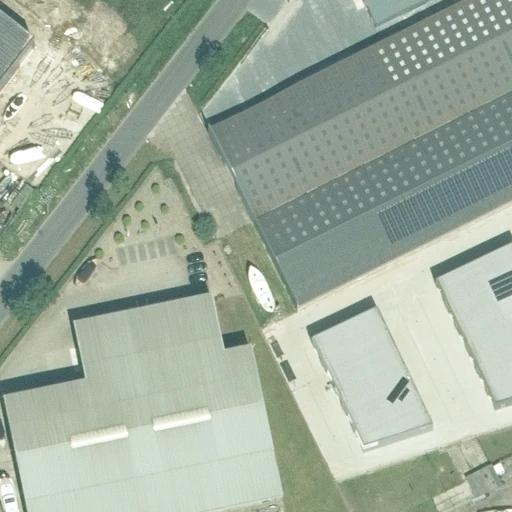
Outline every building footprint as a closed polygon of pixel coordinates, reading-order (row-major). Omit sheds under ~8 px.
[(511,0),(480,0),(207,136),(296,315),(511,208),(511,0)] [(359,0),(374,31),(435,0),(359,0)] [(0,24),(0,94),(34,51),(0,24)] [(511,251),(434,288),(494,413),(511,407),(511,251)] [(3,407),(24,511),(92,511),(275,475),(251,356),(223,362),(211,303),(73,331),(86,391),(3,407)] [(376,315),(310,347),(364,455),(433,433),(376,315)] [(467,486),(476,506),(493,498),(484,478),(467,486)]
